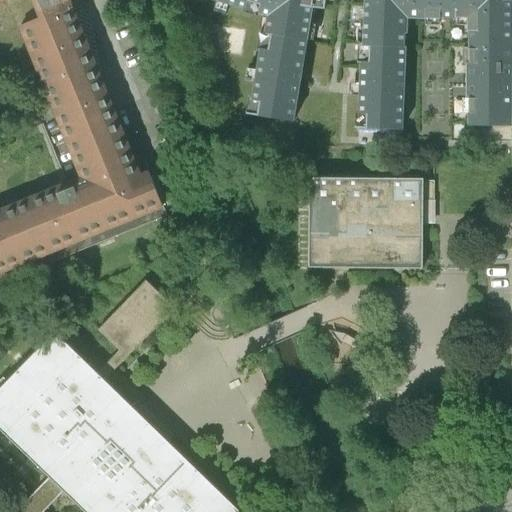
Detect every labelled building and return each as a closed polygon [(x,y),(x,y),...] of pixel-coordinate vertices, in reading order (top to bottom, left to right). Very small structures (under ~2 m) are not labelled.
[(0,272),(164,206),(150,173),(142,175),(131,149),(98,69),(69,0),(52,0),(39,5),(43,15),(22,25),(48,89),(85,179),(0,212),(0,272)] [(210,0),(257,13),(260,0),(210,0)] [(264,34),(305,41),(310,8),(323,9),(324,0),(260,0),(257,13),(267,16),(264,34)] [(407,17),(454,19),(455,0),(368,0),(366,49),(373,49),(405,50),(407,17)] [(474,19),(473,44),(511,46),(511,0),(455,0),(454,19),(474,19)] [(305,41),(264,34),(250,116),(290,123),(305,41)] [(510,128),(511,65),(511,46),(473,44),(470,127),(510,128)] [(405,50),(373,49),(372,67),(361,66),(360,116),(369,116),(369,131),(402,132),(405,50)] [(422,180),(422,178),(309,177),(308,266),(421,268),(421,226),(422,200),(422,180)] [(97,331),(120,353),(168,303),(146,281),(97,331)] [(120,353),(99,376),(104,381),(174,309),(168,303),(120,353)] [(237,511),(165,441),(147,423),(104,381),(99,376),(55,334),(0,390),(0,429),(48,477),(13,511),(237,511)]
